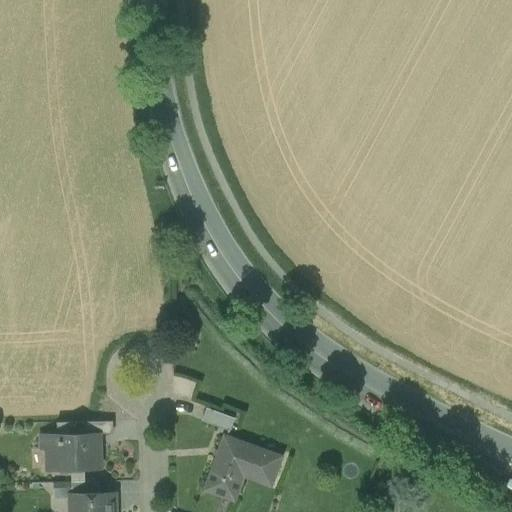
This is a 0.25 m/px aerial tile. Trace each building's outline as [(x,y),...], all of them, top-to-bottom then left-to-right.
[(231,432),(235,418),(207,408),(202,421),(231,432)] [(113,422),(57,423),(57,434),(100,434),(114,433),(113,422)] [(85,469),(101,469),(100,434),(57,434),(42,435),(42,450),(48,450),(48,470),(72,470),(72,482),(86,482),(85,469)] [(282,457),(226,436),(205,490),(235,501),(248,466),(275,476),(282,457)] [(71,494),(99,494),(99,482),(86,482),(72,482),(58,483),(58,495),(71,495),(71,494)] [(99,494),(71,494),(71,495),(71,511),(115,511),(115,494),(99,494)]
